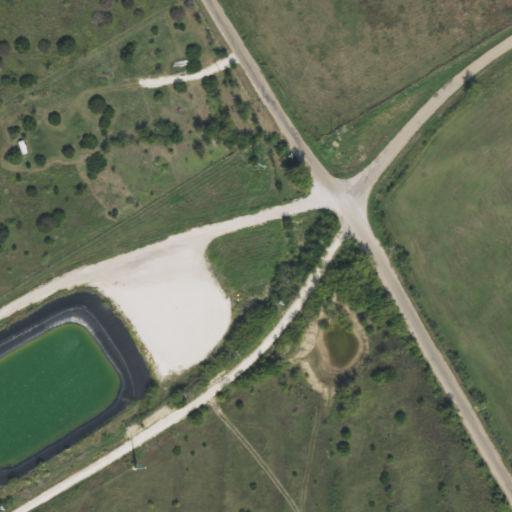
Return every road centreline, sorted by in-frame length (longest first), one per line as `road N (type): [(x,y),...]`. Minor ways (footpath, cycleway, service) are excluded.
road 1 (residential): [(511,478),(213,0)]
road 2 (residential): [(6,511),(264,340),(317,289),(350,210)]
road 3 (residential): [(350,210),(454,91),(511,47)]
